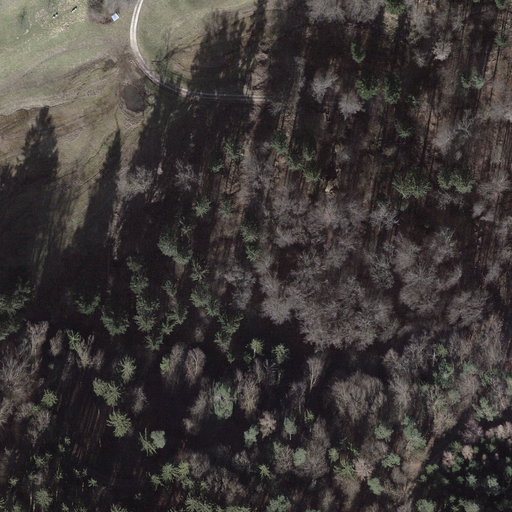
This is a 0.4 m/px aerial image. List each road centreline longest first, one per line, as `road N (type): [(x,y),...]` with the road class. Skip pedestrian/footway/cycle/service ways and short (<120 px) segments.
road 1 (track): [(453,19),(435,29),(420,70),(380,97),(179,93),(139,62),(140,0)]
road 2 (track): [(0,385),(84,472),(116,484),(148,481),(194,453),(214,453),(238,458),(304,511)]
road 3 (track): [(403,511),(444,451),(473,436),(511,432)]
